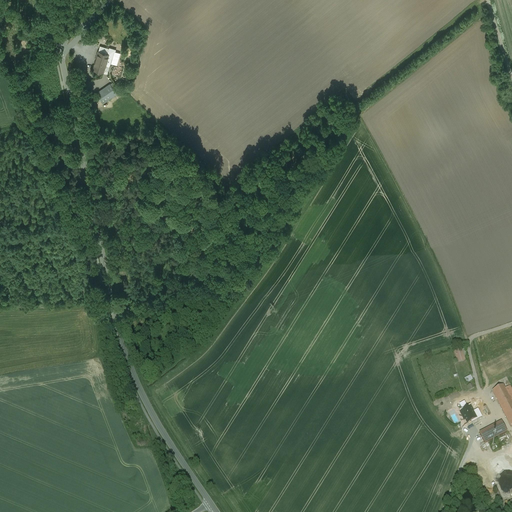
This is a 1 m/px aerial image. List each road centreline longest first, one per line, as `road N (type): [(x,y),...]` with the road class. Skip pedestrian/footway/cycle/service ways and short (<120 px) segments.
road 1 (tertiary): [(210,503),(143,398),(125,353),(59,51)]
road 2 (track): [(469,341),(422,231),(353,105)]
road 3 (track): [(360,118),(295,221),(281,220)]
